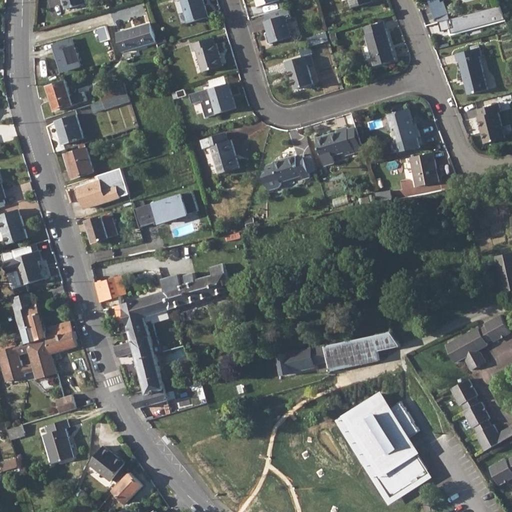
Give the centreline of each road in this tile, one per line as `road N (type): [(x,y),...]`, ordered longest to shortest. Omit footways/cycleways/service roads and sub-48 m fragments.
road 1 (secondary): [(204,511),(150,450),(113,380),(27,111),(20,0)]
road 2 (residential): [(229,0),(268,116),(300,117),(431,78)]
road 3 (residential): [(511,161),(466,162),(431,78)]
